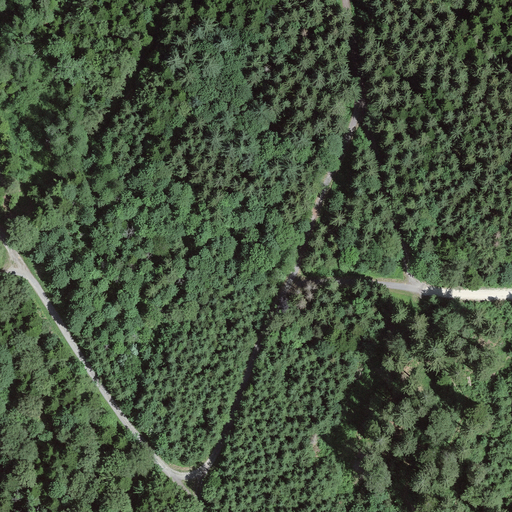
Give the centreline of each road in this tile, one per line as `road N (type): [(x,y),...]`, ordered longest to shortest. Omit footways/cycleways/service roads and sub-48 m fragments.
road 1 (track): [(0,274),(17,265),(27,270),(120,411),(200,511)]
road 2 (track): [(420,288),(377,161),(345,0)]
road 3 (track): [(201,511),(201,471),(220,449),(289,280)]
road 4 (track): [(289,280),(511,293)]
road 5 (track): [(289,280),(363,100)]
